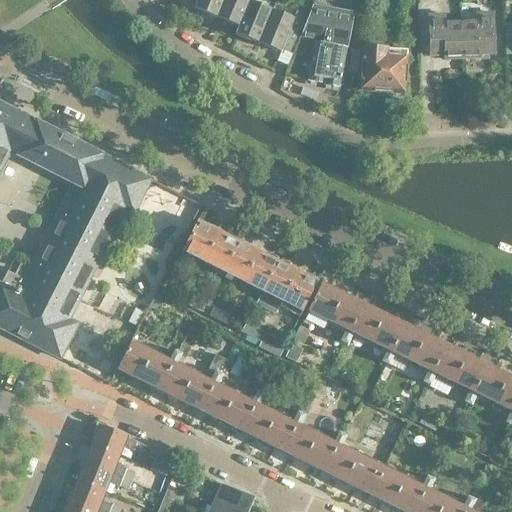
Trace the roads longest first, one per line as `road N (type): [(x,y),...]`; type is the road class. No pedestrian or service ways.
road 1 (tertiary): [(511,316),(0,54)]
road 2 (residential): [(511,134),(396,141),(322,126),(189,56),(128,0)]
road 3 (residential): [(284,491),(101,403),(84,400),(61,423)]
